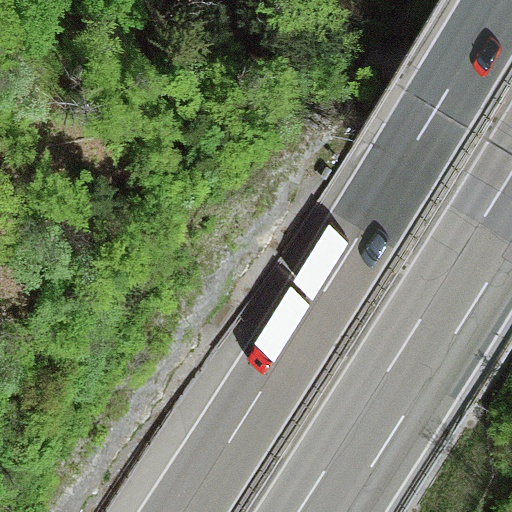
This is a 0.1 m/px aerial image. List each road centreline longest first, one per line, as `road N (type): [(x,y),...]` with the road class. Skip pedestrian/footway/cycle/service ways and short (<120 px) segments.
road 1 (motorway): [(501,0),(183,511)]
road 2 (motorway): [(319,511),(511,207)]
